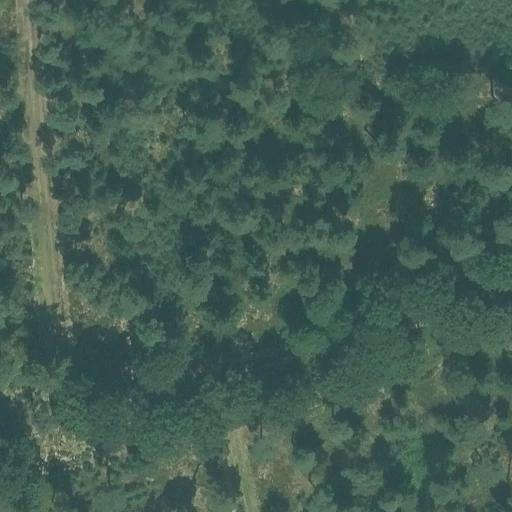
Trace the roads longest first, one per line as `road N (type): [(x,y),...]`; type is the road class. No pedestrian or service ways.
road 1 (track): [(0,405),(511,273)]
road 2 (track): [(60,389),(28,0)]
road 3 (track): [(212,351),(238,511)]
